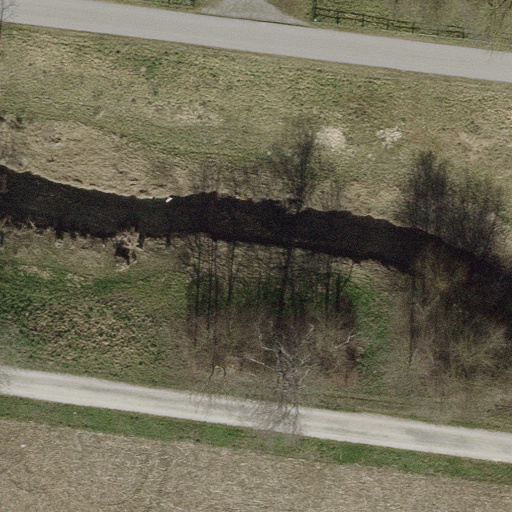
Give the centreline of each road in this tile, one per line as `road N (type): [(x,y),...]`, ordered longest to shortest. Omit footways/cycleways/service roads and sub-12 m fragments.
road 1 (track): [(0,384),(511,449)]
road 2 (unclassified): [(0,5),(511,68)]
